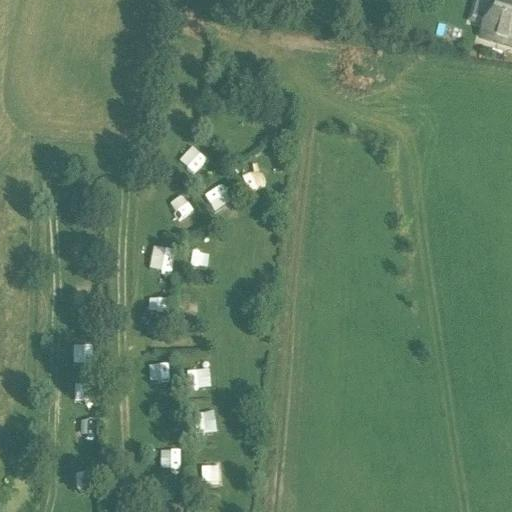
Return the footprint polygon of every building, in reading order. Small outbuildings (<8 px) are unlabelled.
[(511,0),(462,0),(455,28),(483,36),(482,40),(511,48),(511,0)] [(206,154),(199,170),(217,177),(223,161),(206,154)] [(218,208),(237,205),(234,191),(216,194),(218,208)] [(200,230),(210,223),(195,199),(184,205),(200,230)] [(162,262),(172,271),(183,259),(173,250),(162,262)] [(192,273),(211,278),(216,261),(198,255),(192,273)] [(214,386),(211,368),(193,371),(197,390),(214,386)] [(99,499),(97,479),(79,480),(81,500),(99,499)]
